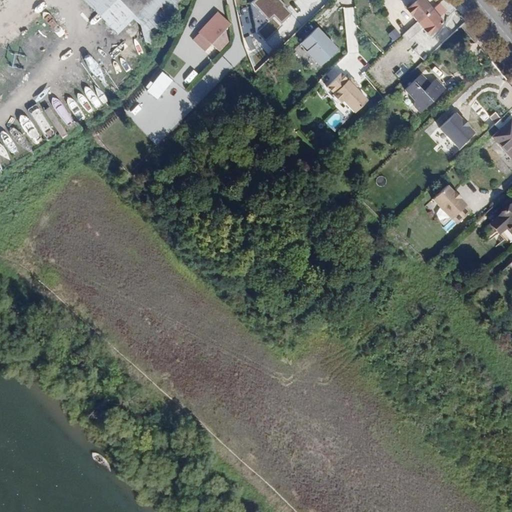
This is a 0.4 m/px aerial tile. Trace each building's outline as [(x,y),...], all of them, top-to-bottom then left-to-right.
[(117,0),(133,16),(149,0),(117,0)] [(269,17),(277,24),(290,11),(278,0),(252,0),(248,5),(265,21),(269,17)] [(342,8),(334,0),(333,0),(329,5),(337,13),(342,8)] [(416,0),(407,9),(417,21),(420,19),(431,9),(422,0),(416,0)] [(28,16),(39,9),(36,4),(25,10),(28,16)] [(355,7),(343,7),(345,54),(357,53),(355,7)] [(420,19),(417,21),(429,35),(442,22),(431,9),(420,19)] [(204,51),(208,45),(218,52),(230,38),(222,32),(229,22),(214,10),(190,41),(204,51)] [(312,26),(293,45),(316,68),(335,49),(312,26)] [(394,29),(386,34),(391,42),(399,37),(394,29)] [(30,30),(26,34),(33,44),(38,40),(30,30)] [(106,44),(95,54),(120,81),(131,72),(106,44)] [(16,46),(12,51),(26,61),(30,57),(16,46)] [(415,64),(420,58),(413,52),(408,59),(415,64)] [(272,69),(277,74),(282,69),(277,64),(272,69)] [(400,78),(408,70),(403,65),(395,73),(400,78)] [(420,106),(446,82),(441,76),(435,81),(426,72),(410,86),(420,97),(419,105),(420,106)] [(151,85),(161,93),(169,82),(159,74),(151,85)] [(346,81),(340,74),(325,88),(332,95),(331,96),(338,104),(341,102),(353,114),(365,102),(354,89),(356,87),(349,78),(346,81)] [(451,87),(446,82),(420,106),(425,111),(451,87)] [(70,121),(58,101),(51,105),(63,126),(70,121)] [(27,112),(44,139),(55,132),(58,138),(63,134),(47,107),(38,112),(35,107),(27,112)] [(460,148),(476,133),(469,126),(471,125),(464,118),(463,119),(457,112),(441,128),(460,148)] [(511,120),(494,137),(511,157),(511,120)] [(27,123),(20,127),(31,147),(39,142),(27,123)] [(13,139),(2,139),(2,158),(16,158),(16,144),(22,144),(22,139),(13,139)] [(449,230),(469,212),(445,184),(425,201),(449,230)] [(511,234),(511,211),(501,222),(511,234)] [(505,244),(510,240),(502,230),(498,234),(505,244)]
